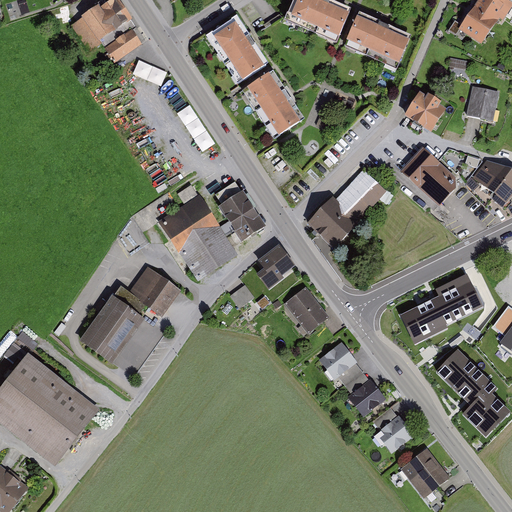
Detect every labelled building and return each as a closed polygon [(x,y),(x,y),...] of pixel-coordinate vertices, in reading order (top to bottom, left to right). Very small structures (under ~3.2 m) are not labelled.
[(118,0),(115,0),(72,29),(89,54),(102,45),(114,64),(141,46),(132,33),(135,31),(132,26),(135,24),(118,0)] [(323,8),(306,0),(300,0),(291,21),(338,43),(349,20),(323,8)] [(511,10),(511,5),(504,0),(483,0),(461,32),(485,49),(511,10)] [(384,33),(358,21),(347,45),(398,68),(409,44),(384,33)] [(243,85),(265,72),(250,47),(236,26),(214,40),(243,85)] [(163,86),(168,72),(139,60),(134,75),(163,86)] [(469,62),(452,60),(450,70),(468,72),(469,62)] [(276,138),(298,124),(284,102),(269,78),(247,92),(276,138)] [(497,94),(472,89),(466,119),(474,121),(492,124),(497,94)] [(430,138),(446,113),(422,97),(406,122),(430,138)] [(191,104),(178,112),(204,152),(217,143),(191,104)] [(172,119),(178,131),(186,127),(180,115),(172,119)] [(325,123),(320,120),(316,128),(322,130),(325,123)] [(422,147),(400,171),(440,208),(462,184),(422,147)] [(511,170),(487,162),(474,181),(497,196),(494,202),(506,211),(511,202),(511,170)] [(386,193),(365,173),(340,201),(337,199),(313,225),(337,247),(386,193)] [(183,208),(159,223),(197,285),(238,260),(200,198),(198,200),(191,188),(177,197),(183,208)] [(246,193),(220,209),(241,244),(267,228),(246,193)] [(295,271),(279,250),(257,267),(262,273),(256,277),(268,292),(295,271)] [(182,296),(148,270),(129,294),(163,320),(182,296)] [(400,315),(415,345),(448,329),(447,325),(484,307),(468,273),(435,289),(439,297),(400,315)] [(247,286),(231,297),(241,311),(257,300),(247,286)] [(308,288),(286,305),(310,337),(332,320),(308,288)] [(136,303),(118,291),(81,346),(113,367),(144,321),(130,311),(136,303)] [(511,310),(508,307),(493,327),(506,337),(499,346),(511,355),(511,310)] [(32,347),(37,340),(23,331),(19,337),(32,347)] [(346,341),(320,361),(337,383),(341,380),(353,395),(349,398),(365,419),(391,399),(346,341)] [(458,349),(436,372),(471,406),(462,414),(486,438),(511,413),(492,394),(498,388),(458,349)] [(82,398),(30,358),(0,396),(0,426),(58,471),(102,413),(82,398)] [(414,439),(390,410),(373,425),(381,435),(374,441),(382,451),(386,448),(393,457),(414,439)] [(452,480),(428,451),(402,472),(426,501),(452,480)] [(15,511),(32,491),(2,468),(0,470),(0,511),(1,511),(15,511)]
